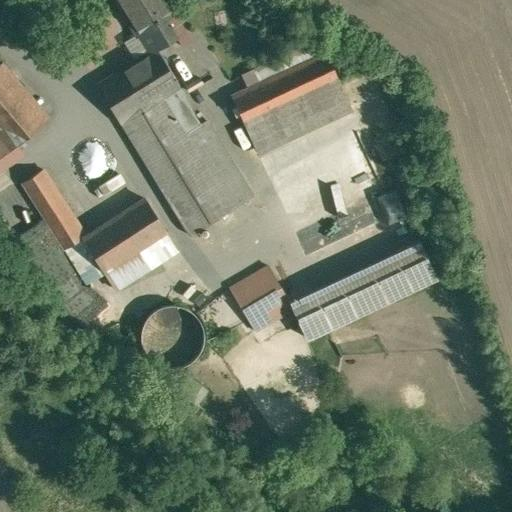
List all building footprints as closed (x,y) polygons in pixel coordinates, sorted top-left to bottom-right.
[(180,28),(165,0),(120,0),(146,47),(180,28)] [(328,49),(231,94),(257,151),(354,107),(328,49)] [(157,51),(95,88),(113,119),(176,82),(157,51)] [(187,84),(122,122),(191,239),(256,201),(187,84)] [(60,238),(84,222),(39,152),(15,168),(60,238)] [(105,268),(170,229),(147,192),(82,231),(105,268)] [(297,236),(309,264),(411,222),(399,193),(297,236)] [(421,239),(293,301),(312,342),(441,280),(421,239)] [(294,316),(268,262),(225,283),(251,337),(294,316)] [(189,350),(186,308),(150,311),(152,352),(189,350)]
